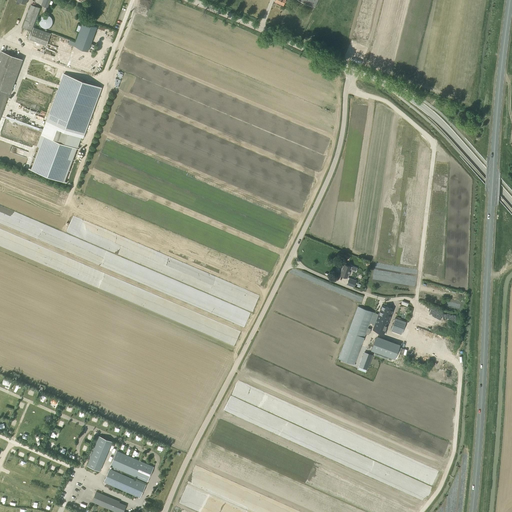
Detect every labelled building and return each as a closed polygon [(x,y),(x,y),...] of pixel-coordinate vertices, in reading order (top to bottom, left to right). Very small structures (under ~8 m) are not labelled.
[(40,8),(31,4),(22,28),(32,31),(40,8)] [(52,22),(53,21),(52,20),(52,19),(52,18),(51,17),(50,16),(49,16),(49,15),(48,15),(47,15),(46,15),(45,15),(44,15),(43,15),(42,16),(41,17),(40,18),(40,19),(39,19),(39,20),(39,21),(39,22),(39,23),(39,24),(40,24),(40,25),(41,26),(41,27),(42,27),(43,28),(44,28),(45,28),(46,28),(47,28),(48,28),(49,28),(49,27),(50,27),(50,26),(51,26),(52,25),(52,24),(52,23),(52,22)] [(97,27),(83,22),(74,46),(88,51),(97,27)] [(47,45),(51,34),(34,27),(30,39),(47,45)] [(0,122),(22,60),(1,52),(0,53),(0,122)] [(102,88),(64,74),(29,169),(67,182),(102,88)] [(348,277),(351,267),(344,264),(340,275),(348,277)] [(372,330),(384,334),(393,309),(382,305),(378,314),(358,306),(338,358),(354,364),(370,323),(374,325),(372,330)] [(393,325),(391,330),(401,334),(403,329),(406,322),(396,318),(393,325)] [(433,323),(433,325),(430,324),(428,330),(442,334),(444,326),(433,323)] [(376,337),(371,350),(395,359),(400,346),(376,337)] [(365,352),(360,364),(368,367),(372,355),(365,352)] [(98,440),(96,443),(95,442),(91,451),(89,451),(87,455),(91,457),(87,465),(100,471),(111,443),(110,443),(99,438),(98,440)] [(140,461),(131,457),(129,456),(117,451),(110,466),(147,482),(149,478),(150,476),(154,467),(151,466),(143,462),(140,461)] [(146,485),(109,469),(104,482),(106,482),(107,483),(106,486),(110,488),(111,485),(134,495),(138,496),(140,498),(146,485)] [(92,502),(116,511),(122,511),(125,505),(96,493),(92,502)] [(81,511),(84,511),(86,509),(75,504),(75,503),(74,502),(72,508),(81,511)]
